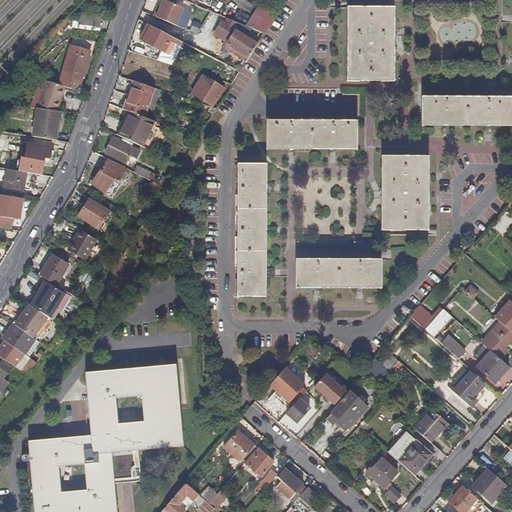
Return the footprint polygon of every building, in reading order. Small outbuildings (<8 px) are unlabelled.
[(163,0),(159,10),(156,9),(153,16),(176,25),(183,8),(163,0)] [(246,26),(264,34),(274,13),(255,5),(246,26)] [(394,7),(347,6),(347,80),(347,81),(394,81),(394,47),(394,40),(394,7)] [(102,15),(81,12),(79,21),(100,25),(102,15)] [(222,21),(215,33),(226,41),(222,47),(246,61),(258,42),(244,34),(246,30),(237,25),(238,23),(226,18),(223,22),(222,21)] [(147,24),(139,38),(162,51),(158,59),(172,64),(183,42),(147,24)] [(90,52),(71,46),(60,85),(65,86),(76,90),(79,80),(81,81),(90,52)] [(225,88),(203,75),(192,93),(204,100),(213,106),(225,88)] [(155,88),(133,80),(123,109),(130,112),(145,117),(155,88)] [(60,85),(46,81),(38,108),(58,111),(65,86),(60,85)] [(189,95),(184,93),(183,98),(203,105),(204,100),(192,93),(189,95)] [(511,95),(421,95),(421,125),(442,125),(448,125),(484,125),(491,125),(511,125),(511,95)] [(58,111),(38,108),(33,136),(35,136),(49,138),(56,140),(60,112),(58,111)] [(145,117),(130,112),(119,135),(143,146),(155,121),(145,117)] [(357,120),(266,120),(267,148),(288,149),(294,148),(329,149),(330,149),(336,148),(357,149),(357,120)] [(33,145),(36,145),(33,163),(19,160),(17,171),(26,172),(41,175),(49,138),(35,136),(33,145)] [(121,142),(112,138),(105,152),(127,162),(130,156),(136,159),(140,151),(136,149),(137,147),(122,140),(121,142)] [(429,155),(381,155),(381,188),(381,194),(381,229),(428,229),(429,155)] [(108,159),(103,166),(92,183),(112,198),(125,180),(122,178),(127,168),(108,159)] [(267,163),(238,163),(237,296),(266,296),(266,273),(266,267),(266,230),(266,224),(267,189),(267,183),(267,163)] [(153,173),(138,164),(134,171),(150,180),(153,173)] [(103,166),(101,165),(90,182),(92,183),(103,166)] [(17,171),(6,169),(3,187),(23,190),(26,172),(17,171)] [(171,180),(163,176),(159,183),(167,187),(171,180)] [(0,194),(0,206),(4,207),(3,215),(0,214),(0,225),(12,227),(13,219),(20,220),(22,206),(25,206),(26,199),(0,194)] [(81,207),(83,208),(79,216),(99,229),(110,210),(87,196),(81,207)] [(75,237),(78,238),(70,251),(86,260),(97,239),(80,228),(75,237)] [(78,238),(75,237),(68,250),(70,251),(78,238)] [(69,265),(52,254),(40,275),(57,285),(69,265)] [(381,258),(295,258),(295,287),(314,287),(320,287),(321,287),(356,288),(362,288),(363,288),(381,288),(381,258)] [(31,305),(50,316),(64,292),(46,281),(31,305)] [(465,292),(473,299),(479,292),(470,285),(465,292)] [(511,302),(508,299),(494,316),(500,321),(511,331),(511,302)] [(30,304),(28,303),(13,322),(14,323),(15,324),(30,304)] [(48,317),(30,304),(15,324),(33,337),(48,317)] [(451,316),(443,309),(425,330),(432,336),(451,316)] [(66,315),(60,311),(56,318),(62,321),(66,315)] [(49,316),(48,317),(33,337),(35,339),(37,340),(52,318),(49,316)] [(511,331),(500,321),(481,342),(484,344),(501,359),(508,351),(505,348),(511,340),(511,331)] [(3,339),(5,340),(24,353),(35,339),(33,337),(15,324),(14,323),(3,339)] [(447,334),(440,342),(458,359),(464,352),(447,334)] [(24,353),(5,340),(0,346),(0,356),(28,373),(37,362),(24,353)] [(484,344),(473,356),(480,362),(476,366),(495,383),(509,367),(501,359),(484,344)] [(389,371),(374,358),(361,372),(362,374),(378,383),(389,371)] [(12,367),(2,360),(0,362),(0,391),(1,392),(5,388),(9,382),(3,378),(12,367)] [(91,434),(28,440),(32,485),(33,490),(34,511),(117,511),(115,483),(114,478),(112,452),(133,450),(139,449),(183,445),(176,363),(86,372),(91,434)] [(285,366),(269,384),(290,401),(292,398),(303,386),(305,383),(285,366)] [(486,383),(470,369),(452,390),(471,407),(477,401),(472,398),(486,383)] [(326,373),(314,386),(335,405),(346,392),(326,373)] [(307,390),(303,386),(292,398),(296,402),(299,398),(306,391),(307,390)] [(367,407),(351,392),(332,412),(349,427),(367,407)] [(299,398),(296,402),(287,413),(297,422),(310,407),(299,398)] [(446,421),(431,409),(414,428),(431,442),(440,431),(439,429),(446,421)] [(349,427),(332,412),(326,419),(333,425),(336,423),(346,431),(349,427)] [(254,444),(238,431),(224,447),(240,460),(254,444)] [(406,431),(388,452),(415,475),(425,464),(423,462),(431,453),(406,431)] [(258,448),(254,444),(240,460),(244,464),(245,462),(258,448)] [(258,447),(258,448),(245,462),(261,476),(274,461),(258,447)] [(375,465),(373,464),(366,472),(384,488),(398,472),(382,457),(375,465)] [(487,458),(483,463),(488,467),(493,472),(497,467),(487,458)] [(278,475),(283,479),(276,487),(294,503),(300,497),(301,495),(308,488),(285,467),(278,475)] [(488,467),(472,485),(492,503),(508,485),(500,478),(493,472),(488,467)] [(505,473),(498,467),(493,472),(500,478),(505,473)] [(277,474),(272,470),(253,493),(258,496),(277,474)] [(314,480),(308,488),(301,495),(309,503),(323,488),(314,480)] [(201,496),(186,482),(160,511),(169,511),(170,511),(185,511),(187,511),(180,504),(187,495),(194,501),(198,511),(211,511),(215,508),(209,503),(201,496)] [(466,511),(478,498),(463,485),(449,501),(460,511),(466,511)] [(391,487),(385,493),(395,503),(401,496),(391,487)] [(208,494),(205,492),(201,496),(209,503),(217,494),(218,493),(213,488),(208,494)] [(218,493),(217,494),(224,501),(230,495),(222,488),(218,493)]
